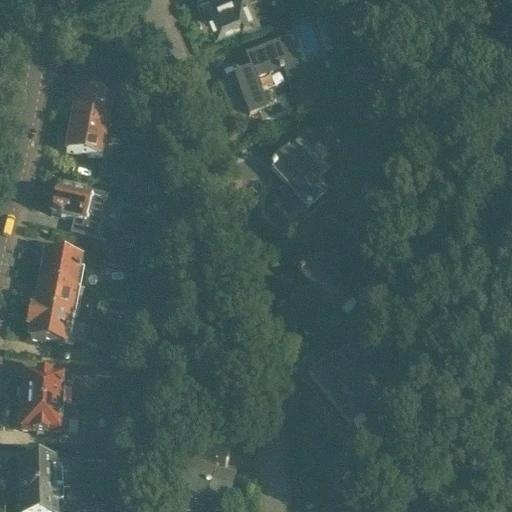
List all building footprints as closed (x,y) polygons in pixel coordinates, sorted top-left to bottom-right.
[(197,0),(195,1),(202,18),(209,15),(216,31),(238,23),(240,28),(257,21),(248,0),(197,0)] [(249,70),(232,77),(248,116),(267,109),(256,82),(282,71),(296,105),(311,99),(300,74),(304,68),(297,64),(300,58),(294,55),(296,49),(287,45),(286,40),(244,57),(249,70)] [(139,103),(142,91),(143,81),(139,80),(115,76),(115,77),(111,97),(121,99),(139,103)] [(71,109),(68,122),(107,129),(112,101),(77,94),(74,109),(71,109)] [(101,161),(107,129),(68,122),(65,138),(68,139),(65,154),(101,161)] [(315,182),(320,178),(328,170),(302,142),(289,154),(288,153),(271,169),(285,185),(276,194),(293,212),(294,211),(294,212),(303,204),(306,208),(324,191),(315,182)] [(132,179),(98,171),(95,185),(128,193),(132,179)] [(51,212),(50,216),(85,224),(92,196),(57,187),(53,201),(51,202),(49,210),(51,212)] [(356,306),(349,299),(352,297),(329,273),(341,261),(327,247),(298,275),(313,291),(304,300),(320,318),(330,309),(335,314),(338,310),(344,316),(348,317),(356,309),(356,306)] [(124,271),(128,256),(106,250),(102,265),(124,271)] [(40,282),(75,289),(80,260),(42,253),(39,267),(43,267),(40,282)] [(75,290),(75,289),(40,282),(35,310),(70,317),(69,318),(77,319),(82,291),(75,290)] [(70,317),(35,310),(34,311),(29,310),(25,328),(31,329),(29,341),(64,348),(64,345),(73,346),(75,335),(66,333),(69,318),(70,317)] [(355,346),(352,334),(340,337),(343,349),(355,346)] [(309,407),(321,421),(338,440),(351,428),(349,426),(361,416),(366,423),(378,412),(354,385),(361,378),(358,375),(363,371),(357,345),(337,351),(323,364),(313,353),(292,372),(302,383),(307,379),(322,395),(309,407)] [(96,366),(118,369),(120,353),(96,350),(95,367),(96,367),(96,366)] [(116,381),(118,369),(96,366),(96,367),(95,379),(116,381)] [(19,390),(18,405),(42,406),(60,408),(60,407),(68,407),(70,381),(50,380),(50,378),(36,377),(36,379),(24,378),(23,387),(19,390)] [(133,404),(121,403),(120,412),(132,413),(133,404)] [(59,423),(60,408),(42,406),(18,405),(18,417),(21,421),(20,432),(32,433),(32,435),(47,436),(47,434),(77,436),(78,424),(59,423)] [(85,438),(84,450),(84,451),(106,452),(106,451),(123,452),(124,440),(108,440),(108,438),(85,438)] [(226,445),(191,440),(183,467),(174,494),(203,504),(204,503),(228,507),(233,475),(209,471),(210,465),(223,467),(226,445)] [(104,463),(106,452),(84,451),(84,450),(80,450),(80,463),(104,463)] [(16,488),(62,489),(61,461),(20,462),(20,472),(16,472),(16,488)] [(67,511),(62,504),(62,489),(16,488),(17,507),(20,507),(20,511),(67,511)]
